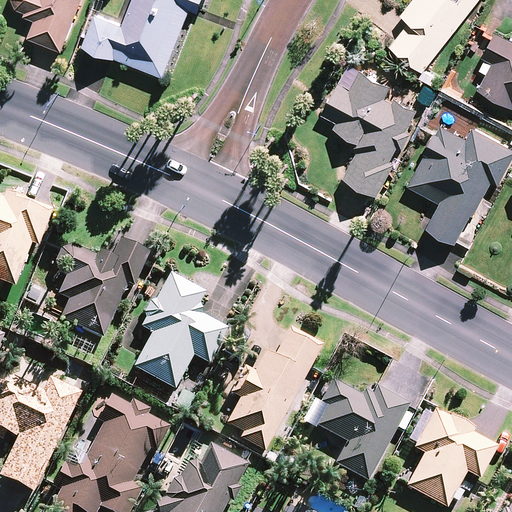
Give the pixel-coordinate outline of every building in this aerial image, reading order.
[(32,42),(65,55),(86,0),(15,0),(14,3),(21,15),(27,17),(26,19),(39,24),(32,42)] [(87,49),(166,80),(193,14),(200,17),(206,0),(136,0),(125,29),(99,19),(87,49)] [(425,75),(484,0),(418,0),(402,21),(411,27),(393,50),(425,75)] [(511,43),(498,36),(485,61),(496,67),(481,94),(511,110),(511,43)] [(346,183),(380,201),(399,167),(393,164),(401,150),(407,153),(416,137),(410,135),(421,114),(397,101),(395,106),(389,103),(395,91),(363,74),(353,94),(341,87),(325,117),(341,126),(337,134),(357,144),(353,152),(360,156),(346,183)] [(430,233),(458,248),(475,219),(477,220),(496,187),(501,189),(511,169),(511,150),(475,130),(469,142),(445,129),(440,138),(436,137),(425,157),(429,159),(411,191),(443,208),(430,233)] [(0,284),(17,291),(34,248),(41,251),(56,213),(8,195),(5,202),(0,200),(0,284)] [(62,323),(106,342),(130,289),(135,291),(150,258),(122,245),(114,263),(101,257),(99,261),(76,250),(64,253),(58,266),(64,278),(69,280),(60,300),(70,305),(62,323)] [(155,338),(136,373),(177,394),(195,361),(212,370),(231,334),(206,320),(202,308),(207,297),(172,278),(158,304),(152,306),(146,317),(148,323),(143,332),(155,338)] [(242,443),(266,456),(313,370),(323,352),(291,335),(277,360),(268,355),(256,376),(247,371),(232,397),(242,403),(227,429),(245,439),(242,443)] [(1,481),(36,497),(84,396),(52,381),(46,395),(15,380),(10,390),(0,385),(0,441),(5,444),(9,437),(20,442),(1,481)] [(337,468),(369,486),(412,408),(380,391),(375,399),(368,395),(364,401),(335,384),(322,407),(330,411),(319,430),(349,447),(337,468)] [(98,425),(105,429),(82,474),(67,466),(54,491),(62,495),(53,511),(100,511),(101,511),(100,511),(135,511),(145,492),(135,486),(152,453),(159,456),(173,430),(149,418),(152,413),(135,404),(132,409),(112,399),(98,425)] [(409,491),(447,511),(448,511),(468,477),(481,484),(485,478),(499,452),(475,438),(478,433),(452,419),(451,421),(436,414),(415,452),(426,459),(409,491)] [(226,511),(250,468),(212,448),(202,467),(198,464),(191,467),(183,481),(175,483),(167,497),(169,502),(158,505),(160,511),(226,511)]
